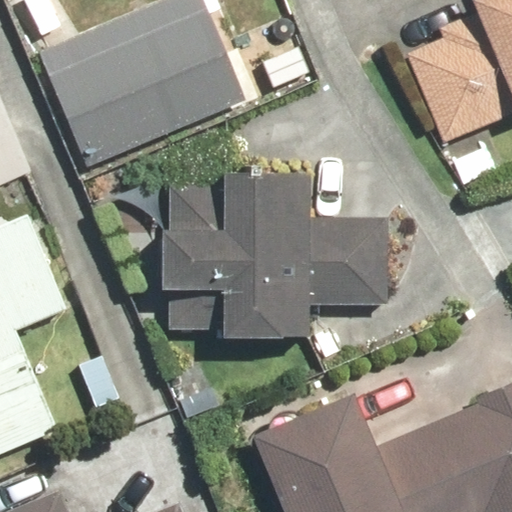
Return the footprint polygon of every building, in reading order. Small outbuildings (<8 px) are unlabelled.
[(194,0),(163,0),(34,55),(83,169),(239,103),(194,0)] [(439,39),(400,56),(439,145),(506,117),(507,119),(511,116),(511,0),(465,0),(458,3),(464,18),(435,30),(439,39)] [(298,221),(298,177),(209,177),(209,188),(162,188),(162,235),(149,235),(149,294),(164,294),(164,333),(209,333),(209,343),(268,343),(268,341),(297,341),(297,308),(379,308),(379,221),(298,221)] [(13,219),(0,224),(0,454),(51,432),(8,333),(54,313),(13,219)] [(340,398),(240,438),(270,511),(511,511),(511,381),(469,399),(472,407),(362,452),(340,398)] [(51,511),(44,494),(0,511),(177,511),(174,503),(153,511),(51,511)]
